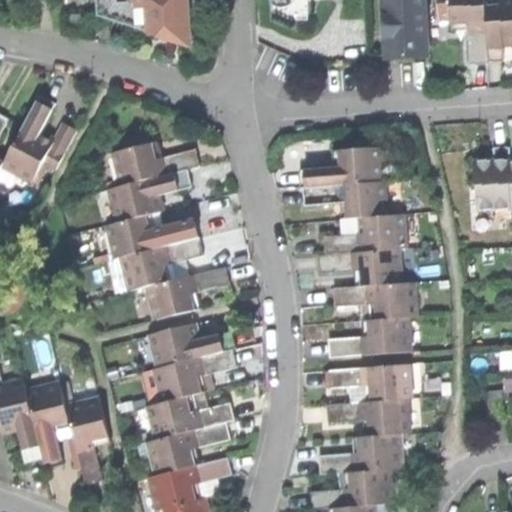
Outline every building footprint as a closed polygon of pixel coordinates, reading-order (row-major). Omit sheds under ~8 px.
[(301,17),(300,0),(274,0),(275,18),(301,17)] [(387,0),(390,55),(429,53),(426,0),(387,0)] [(441,0),(442,19),(452,19),(451,0),(441,0)] [(451,0),(452,19),(452,22),(468,21),(468,27),(469,62),(487,62),(487,57),(485,0),(451,0)] [(511,0),(485,0),(487,57),(503,56),(503,40),(511,40),(511,0)] [(6,156),(2,164),(34,180),(43,162),(51,146),(38,139),(41,134),(57,104),(38,94),(6,156)] [(54,140),(51,146),(43,162),(56,168),(76,129),(63,123),(54,140)] [(47,137),(41,134),(38,139),(51,146),(54,140),(47,137)] [(157,140),(149,142),(153,158),(160,156),(158,148),(157,140)] [(188,168),(199,166),(195,148),(160,156),(153,158),(149,142),(113,151),(120,184),(188,168)] [(380,179),(378,145),(339,147),(340,164),(333,164),(300,166),(301,183),(305,183),(380,179)] [(495,160),(511,160),(510,147),(495,147),(495,160)] [(511,208),(511,191),(511,160),(495,160),(475,161),(476,185),(478,185),(478,210),(511,208)] [(192,186),(188,168),(120,184),(109,187),(117,222),(145,215),(152,213),(155,213),(151,196),(159,194),(192,186)] [(384,179),(380,179),(305,183),(306,200),(340,199),(347,198),(347,215),(357,214),(366,214),(386,213),(384,179)] [(161,203),(159,194),(151,196),(155,213),(163,211),(161,203)] [(404,212),(386,213),(366,214),(366,231),(358,231),(324,233),(325,252),(400,248),(406,247),(404,212)] [(154,222),(152,213),(145,215),(149,231),(156,230),(154,222)] [(358,223),(358,231),(366,231),(366,214),(357,214),(358,223)] [(149,231),(145,215),(117,222),(106,224),(114,257),(122,256),(193,239),(189,222),(156,230),(149,231)] [(200,237),(193,239),(122,256),(129,289),(147,285),(167,280),(163,264),(169,263),(204,255),(200,237)] [(401,282),(400,248),(325,252),(319,252),(320,272),(354,270),(361,269),(362,284),(401,282)] [(171,271),(169,263),(163,264),(167,280),(173,279),(171,271)] [(225,266),(173,279),(167,280),(147,285),(155,319),(192,310),(188,293),(195,292),(229,284),(225,266)] [(416,281),(401,282),(362,284),(355,284),(333,285),(334,304),(369,302),(377,302),(378,317),(409,315),(418,315),(416,281)] [(197,300),(195,292),(188,293),(192,310),(199,309),(197,300)] [(369,318),(378,317),(377,302),(369,302),(369,310),(369,318)] [(411,351),(409,315),(378,317),(369,318),(370,335),(362,335),(330,337),(331,355),(411,351)] [(362,327),(362,335),(370,335),(369,318),(361,318),(362,327)] [(194,324),(187,325),(190,341),(197,339),(196,333),(194,324)] [(187,325),(148,334),(156,367),(231,350),(236,349),(232,331),(197,339),(190,341),(187,325)] [(235,367),(231,350),(156,367),(153,368),(161,402),(184,397),(192,395),(200,393),(196,376),(205,374),(235,367)] [(409,363),(328,369),(330,387),(366,385),(373,384),(374,400),(406,398),(411,397),(409,363)] [(207,383),(205,374),(196,376),(200,393),(203,392),(209,391),(207,383)] [(23,380),(0,386),(0,425),(14,422),(16,430),(23,462),(42,458),(26,392),(23,380)] [(59,383),(26,392),(42,458),(45,470),(63,465),(55,431),(53,423),(68,419),(65,407),(59,383)] [(367,400),(374,400),(373,384),(366,385),(366,392),(367,400)] [(503,389),(488,389),(489,418),(504,417),(503,389)] [(205,402),(203,392),(200,393),(192,395),(196,412),(207,410),(205,402)] [(196,412),(192,395),(184,397),(188,414),(196,412)] [(188,414),(184,397),(161,402),(146,405),(154,440),(223,424),(233,422),(229,405),(207,410),(196,412),(188,414)] [(409,432),(406,398),(374,400),(367,400),(327,403),(328,422),(364,419),(370,419),(372,435),(400,433),(409,432)] [(98,399),(65,407),(68,419),(70,427),(84,485),(101,481),(93,448),(91,441),(107,437),(98,399)] [(70,427),(68,419),(53,423),(55,431),(62,429),(70,427)] [(0,433),(8,432),(16,430),(14,422),(0,425),(0,433)] [(227,440),(223,424),(154,440),(145,442),(153,475),(190,467),(186,450),(195,448),(227,440)] [(402,469),(400,433),(372,435),(365,435),(359,436),(361,454),(354,454),(320,457),(321,475),(345,473),(352,473),(391,470),(402,469)] [(353,445),(354,454),(361,454),(359,436),(353,436),(353,445)] [(109,444),(107,437),(91,441),(93,448),(100,446),(109,444)] [(197,456),(195,448),(186,450),(190,467),(199,465),(197,456)] [(225,458),(199,465),(190,467),(153,475),(147,477),(155,509),(193,500),(190,485),(196,483),(229,476),(225,458)] [(393,504),(391,470),(352,473),(353,489),(346,489),(312,492),(314,510),(330,509),(338,508),(375,506),(393,504)] [(345,480),(346,489),(353,489),(352,473),(345,473),(345,480)] [(198,493),(196,483),(190,485),(193,500),(199,499),(198,493)] [(199,499),(193,500),(155,509),(155,511),(205,511),(203,498),(199,499)]
